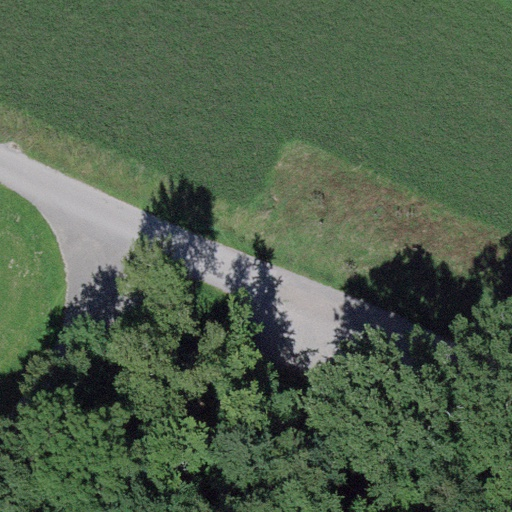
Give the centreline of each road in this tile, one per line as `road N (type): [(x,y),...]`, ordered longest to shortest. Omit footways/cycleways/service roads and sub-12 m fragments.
road 1 (track): [(149,233),(511,376)]
road 2 (track): [(149,233),(132,274),(0,442)]
road 3 (track): [(0,163),(149,233)]
